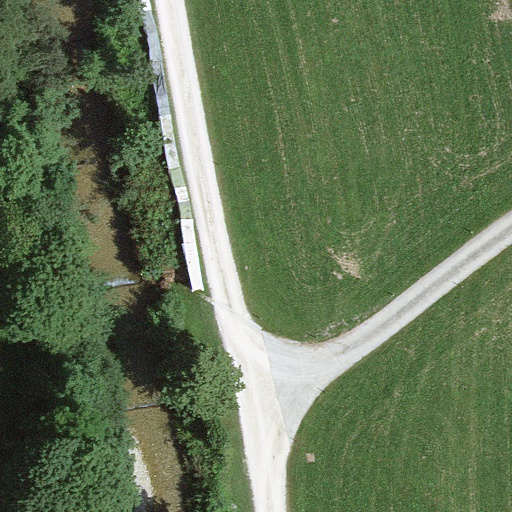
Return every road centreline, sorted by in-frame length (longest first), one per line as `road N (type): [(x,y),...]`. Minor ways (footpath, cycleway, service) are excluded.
road 1 (track): [(272,511),(170,0)]
road 2 (track): [(511,228),(353,346),(253,407)]
